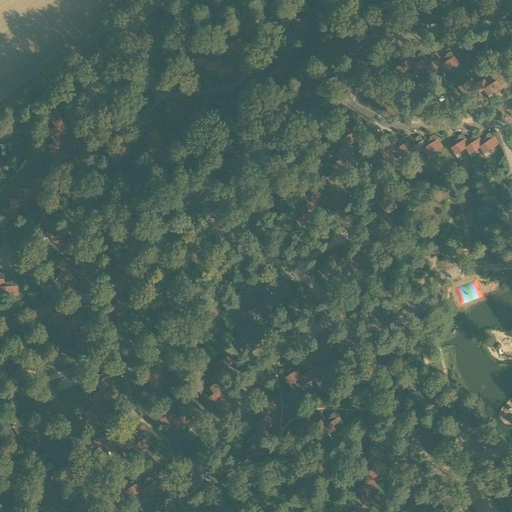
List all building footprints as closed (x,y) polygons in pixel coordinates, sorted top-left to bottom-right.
[(264,6),(255,13),(262,22),(270,15),(264,6)] [(280,18),(282,26),(292,22),(297,21),(294,13),(280,18)] [(297,21),(292,22),(294,30),(309,25),(306,17),(302,18),(301,16),(299,17),(300,19),(297,21)] [(242,25),(245,32),(254,29),(259,27),(257,20),(242,25)] [(177,29),(183,39),(194,32),(188,22),(177,29)] [(366,37),(368,42),(371,49),(377,47),(376,44),(385,41),(384,39),(393,35),(391,31),(394,30),(391,23),(385,25),(383,22),(370,28),(373,35),(366,37)] [(259,27),(254,29),(257,37),(271,32),(269,24),(265,25),(264,23),(262,23),(263,26),(259,27)] [(227,53),(237,50),(241,48),(239,41),(225,45),(227,53)] [(342,57),(346,65),(347,68),(354,66),(353,64),(361,60),(360,58),(370,54),(368,50),(371,49),(368,42),(362,45),(360,41),(347,47),(350,54),(342,57)] [(241,48),(237,50),(239,57),(253,53),(251,45),(247,46),(247,43),(244,44),(245,47),(241,48)] [(284,50),(287,58),(292,56),(301,53),(299,45),(284,50)] [(422,64),(425,68),(429,74),(439,68),(436,63),(441,60),(436,52),(431,56),(432,57),(427,60),(422,64)] [(436,63),(439,68),(443,74),(458,64),(450,52),(445,55),(446,57),(441,60),(436,63)] [(400,75),(410,68),(408,64),(413,61),(408,53),(402,57),(403,58),(398,62),(400,65),(396,68),(400,75)] [(408,64),(410,68),(414,75),(425,68),(422,64),(427,60),(422,53),(417,56),(418,58),(413,61),(408,64)] [(279,68),(284,66),(291,64),(291,67),(295,66),(292,56),(287,58),(277,60),(279,68)] [(195,68),(205,65),(210,64),(208,57),(193,61),(195,68)] [(210,64),(205,65),(207,73),(217,70),(221,68),(219,61),(215,62),(215,60),(212,61),(212,63),(210,64)] [(217,70),(219,77),(233,73),(231,65),(221,68),(217,70)] [(347,68),(346,65),(333,70),(335,77),(328,80),(333,92),(340,89),(339,87),(347,84),(346,81),(355,78),(354,74),(357,72),(354,66),(347,68)] [(279,68),(270,71),(272,78),(287,74),(284,66),(279,68)] [(86,100),(108,81),(101,74),(80,93),(86,100)] [(471,80),(458,88),(463,95),(471,89),(475,86),(471,80)] [(471,89),(475,96),(476,95),(484,90),(488,87),(483,81),(480,83),(479,81),(476,83),(477,85),(475,86),(471,89)] [(496,82),(488,87),(484,90),(488,96),(501,89),(496,82)] [(206,107),(215,104),(213,96),(198,101),(201,108),(206,107)] [(287,117),(292,128),(299,126),(298,123),(306,120),(305,118),(314,114),(313,110),(315,109),(313,102),(306,105),(305,101),(291,107),(294,114),(287,117)] [(201,108),(191,111),(194,119),(206,115),(207,119),(209,118),(206,107),(201,108)] [(59,134),(63,132),(72,127),(69,122),(67,122),(64,117),(60,119),(57,114),(50,118),(56,129),(59,134)] [(58,148),(62,146),(70,142),(68,136),(66,137),(63,132),(59,134),(56,129),(49,133),(55,143),(58,148)] [(153,143),(157,147),(163,143),(155,130),(148,135),(153,143)] [(479,148),(484,155),(499,144),(491,132),(486,136),(486,137),(481,140),(477,144),(479,148)] [(467,141),(463,144),(465,148),(465,149),(469,155),(479,148),(477,144),(481,140),(476,133),(471,136),(472,138),(467,141)] [(339,142),(343,149),(347,147),(356,141),(351,134),(339,142)] [(451,149),(455,155),(465,148),(463,144),(467,141),(462,134),(457,137),(458,138),(453,142),(455,146),(451,149)] [(422,151),(427,157),(442,147),(434,135),(429,138),(430,140),(425,143),(420,147),(422,151)] [(392,148),(394,152),(398,158),(408,151),(406,147),(411,144),(405,136),(400,140),(401,141),(396,145),(392,148)] [(412,157),(422,151),(420,147),(425,143),(420,136),(415,139),(415,140),(411,144),(406,147),(408,151),(412,157)] [(379,152),(384,159),(394,152),(392,148),(396,145),(391,137),(386,140),(387,142),(381,145),(384,149),(379,152)] [(65,151),(62,146),(58,148),(55,143),(47,147),(56,163),(69,156),(66,151),(65,151)] [(155,160),(162,156),(160,153),(162,151),(161,149),(159,151),(157,147),(153,143),(147,147),(155,160)] [(335,154),(339,161),(343,159),(350,155),(351,157),(353,155),(347,147),(343,149),(335,154)] [(335,173),(339,171),(348,165),(343,159),(339,161),(331,166),(335,173)] [(335,173),(327,178),(331,185),(342,178),(343,181),(345,179),(339,171),(335,173)] [(33,181),(34,189),(40,188),(40,189),(52,187),(50,172),(44,173),(44,175),(38,175),(38,180),(33,181)] [(208,185),(202,190),(197,183),(186,192),(188,195),(182,199),(187,205),(189,203),(192,207),(200,201),(201,203),(208,198),(210,200),(216,195),(208,185)] [(34,189),(21,190),(22,199),(29,198),(34,197),(35,201),(41,200),(40,189),(40,188),(34,189)] [(316,189),(304,198),(308,204),(312,202),(321,196),(316,189)] [(10,200),(11,208),(17,208),(23,207),(24,210),(30,210),(29,198),(22,199),(10,200)] [(384,198),(377,203),(383,211),(386,215),(392,211),(384,198)] [(308,204),(300,210),(304,216),(304,217),(309,214),(308,214),(309,214),(314,210),(316,212),(318,210),(312,202),(308,204)] [(13,220),(19,219),(17,208),(11,208),(0,209),(0,216),(0,219),(12,217),(13,220)] [(378,218),(382,224),(385,228),(392,223),(386,215),(383,211),(374,217),(376,220),(378,218)] [(309,214),(308,214),(309,214),(304,217),(304,216),(296,221),(300,228),(313,220),(309,214)] [(39,223),(49,230),(54,233),(57,229),(62,221),(57,217),(56,219),(51,215),(48,219),(44,216),(39,223)] [(391,236),(385,228),(382,224),(376,228),(384,241),(391,236)] [(44,236),(60,247),(68,234),(63,231),(62,232),(57,229),(54,233),(49,230),(44,236)] [(190,258),(191,259),(199,253),(194,246),(182,255),(186,261),(190,258)] [(115,256),(121,265),(124,269),(131,264),(122,252),(115,256)] [(335,253),(323,262),(327,269),(327,268),(335,263),(339,260),(335,253)] [(339,260),(335,263),(340,270),(340,269),(348,264),(352,261),(348,254),(344,257),(343,255),(340,257),(342,259),(339,260)] [(352,261),(348,264),(353,271),(365,262),(361,256),(352,261)] [(53,264),(62,271),(67,275),(70,271),(76,263),(71,259),(70,261),(65,257),(62,260),(58,257),(53,264)] [(186,261),(178,267),(182,273),(187,271),(192,267),(194,269),(196,267),(191,259),(190,258),(186,261)] [(116,272),(120,277),(123,281),(130,277),(124,269),(121,265),(112,270),(114,273),(116,272)] [(67,275),(62,271),(58,278),(72,289),(81,277),(76,273),(75,274),(70,271),(67,275)] [(182,273),(174,279),(179,285),(179,286),(191,277),(187,271),(182,273)] [(113,282),(119,290),(122,294),(129,290),(123,281),(120,277),(113,282)] [(277,279),(265,288),(270,294),(264,299),(267,303),(272,309),(278,304),(276,302),(283,297),(281,295),(289,289),(287,286),(289,284),(284,278),(279,282),(277,279)] [(0,288),(0,296),(18,295),(17,280),(11,281),(11,282),(4,283),(5,288),(0,288)] [(119,290),(112,294),(118,303),(121,307),(128,302),(122,294),(119,290)] [(178,295),(165,303),(170,310),(174,307),(182,302),(178,295)] [(40,309),(35,309),(36,318),(48,316),(54,315),(53,311),(52,301),(46,302),(46,303),(40,304),(40,309)] [(126,315),(121,307),(118,303),(109,308),(110,311),(113,309),(120,319),(126,315)] [(247,324),(252,330),(254,333),(260,329),(259,327),(266,322),(264,320),(272,314),(269,310),(272,309),(267,303),(262,307),(260,304),(248,313),(253,319),(247,324)] [(54,315),(48,316),(49,324),(61,323),(61,322),(67,322),(66,317),(65,307),(59,308),(59,310),(53,311),(54,315)] [(174,307),(170,310),(161,315),(165,322),(166,322),(170,319),(175,316),(177,318),(179,316),(174,307)] [(67,322),(61,322),(61,323),(62,331),(74,329),(80,328),(79,323),(78,314),(72,314),(72,316),(66,317),(67,322)] [(165,322),(157,327),(161,334),(174,326),(170,319),(166,322),(165,322)] [(80,328),(74,329),(75,337),(93,335),(91,320),(85,321),(85,323),(79,323),(80,328)] [(245,345),(239,350),(247,360),(253,356),(252,354),(259,348),(257,346),(265,340),(262,337),(265,335),(260,329),(254,333),(252,330),(241,339),(245,345)] [(153,363),(156,367),(162,362),(154,350),(147,354),(153,363)] [(230,355),(217,364),(222,370),(222,371),(226,368),(235,362),(230,355)] [(333,375),(328,378),(328,379),(333,385),(348,375),(339,362),(334,366),(335,367),(330,371),(333,375)] [(161,375),(156,367),(153,363),(144,368),(146,371),(148,370),(151,375),(152,375),(155,379),(161,375)] [(304,375),(299,379),(304,386),(314,379),(313,378),(318,375),(315,371),(316,371),(310,363),(305,367),(306,368),(301,371),(301,372),(304,375)] [(318,375),(313,378),(314,379),(318,385),(328,379),(328,378),(333,375),(330,371),(325,363),(320,366),(321,368),(316,371),(315,371),(318,375)] [(289,376),(284,379),(289,386),(299,379),(304,375),(301,372),(301,371),(296,364),(290,367),(291,368),(286,372),(289,376)] [(222,370),(214,376),(218,382),(218,383),(222,380),(229,376),(230,378),(232,377),(226,368),(222,371),(222,370)] [(105,389),(115,382),(107,369),(102,373),(102,374),(97,378),(99,381),(95,385),(99,392),(105,389)] [(151,375),(145,379),(153,392),(160,387),(155,379),(152,375),(151,375)] [(214,394),(214,395),(218,392),(219,392),(227,386),(222,380),(218,383),(210,388),(214,394)] [(99,392),(89,398),(94,405),(99,402),(104,399),(106,402),(111,398),(105,389),(99,392)] [(214,394),(206,400),(210,407),(221,400),(222,402),(224,401),(219,392),(218,392),(214,395),(214,394)] [(259,411),(264,418),(269,414),(279,408),(270,395),(265,399),(266,400),(261,404),(264,407),(259,411)] [(94,405),(84,412),(89,419),(93,416),(99,413),(100,415),(105,412),(99,402),(94,405)] [(6,418),(0,421),(0,422),(4,428),(7,433),(13,428),(17,435),(23,431),(29,427),(28,424),(33,420),(29,414),(27,416),(25,412),(16,417),(15,415),(7,420),(6,418)] [(173,412),(160,421),(164,427),(173,422),(177,419),(173,412)] [(326,421),(329,425),(324,428),(324,429),(329,435),(344,425),(335,412),(330,416),(331,417),(326,421)] [(177,428),(185,423),(190,420),(185,413),(182,416),(181,413),(178,415),(179,417),(177,419),(173,422),(177,428)] [(314,425),(311,421),(306,413),(301,417),(302,418),(296,422),(299,426),(294,429),(299,436),(309,429),(314,425)] [(314,425),(309,429),(314,436),(324,429),(324,428),(329,425),(326,421),(320,413),(315,416),(316,418),(311,421),(314,425)] [(362,429),(367,436),(382,426),(373,413),(368,417),(369,418),(364,422),(367,426),(362,429)] [(190,420),(185,423),(190,429),(203,421),(198,414),(190,420)] [(259,431),(264,428),(268,425),(270,428),(276,424),(269,414),(264,418),(254,424),(259,431)] [(347,429),(352,437),(362,429),(367,426),(364,422),(359,414),(354,417),(355,419),(349,423),(352,426),(347,429)] [(89,419),(78,426),(83,433),(93,426),(95,429),(100,425),(93,416),(89,419)] [(38,447),(42,453),(53,446),(49,440),(47,442),(42,434),(40,435),(35,427),(31,429),(29,427),(23,431),(27,437),(23,438),(31,451),(38,447)] [(248,438),(253,446),(258,442),(263,439),(265,441),(270,438),(264,428),(259,431),(248,438)] [(89,444),(93,452),(104,446),(103,445),(108,442),(106,438),(101,430),(96,433),(97,434),(91,438),(93,442),(89,444)] [(103,445),(104,446),(107,453),(118,446),(123,443),(121,439),(116,431),(111,434),(111,435),(106,438),(108,442),(103,445)] [(122,453),(133,447),(132,447),(137,444),(135,440),(130,431),(125,435),(126,436),(121,439),(123,443),(118,446),(122,453)] [(132,447),(133,447),(137,454),(152,445),(145,432),(140,435),(141,437),(135,440),(137,444),(132,447)] [(253,445),(243,452),(248,460),(258,453),(260,455),(265,452),(258,442),(253,446),(253,445)] [(309,463),(314,470),(320,466),(329,459),(321,447),(316,451),(317,452),(311,456),(314,459),(309,463)] [(370,465),(364,469),(367,473),(362,476),(367,483),(372,479),(382,473),(374,460),(369,464),(370,465)] [(254,477),(249,480),(250,481),(254,487),(269,477),(260,464),(255,468),(256,469),(251,473),(254,477)] [(225,477),(220,481),(225,488),(235,481),(239,477),(237,473),(231,465),(226,469),(227,470),(222,474),(225,477)] [(239,477),(235,481),(239,488),(250,481),(249,480),(254,477),(251,473),(246,465),(241,468),(242,470),(237,473),(239,477)] [(309,484),(314,480),(319,476),(321,479),(326,476),(320,466),(314,470),(304,477),(309,484)] [(115,489),(110,492),(115,500),(116,500),(126,493),(125,493),(130,490),(127,485),(122,477),(117,480),(118,481),(113,485),(115,489)] [(130,490),(125,493),(126,493),(130,500),(140,493),(145,489),(142,485),(137,477),(132,480),(133,482),(127,485),(130,490)] [(145,489),(140,493),(145,500),(160,490),(151,477),(146,480),(147,482),(142,485),(145,489)] [(511,511),(511,510),(511,478),(503,483),(508,492),(501,496),(511,511)] [(361,496),(361,497),(366,493),(371,490),(373,493),(378,489),(372,479),(367,483),(357,489),(361,496)] [(309,484),(299,491),(304,497),(305,498),(315,491),(316,493),(321,489),(315,480),(314,480),(309,484)] [(15,511),(16,511),(28,511),(32,510),(32,511),(35,509),(32,504),(30,505),(29,503),(35,499),(31,492),(23,497),(22,498),(18,491),(12,495),(16,501),(13,502),(17,510),(15,511)] [(361,496),(351,503),(355,510),(356,510),(360,507),(361,507),(366,503),(368,506),(373,503),(366,493),(361,497),(361,496)] [(201,500),(188,508),(190,511),(205,511),(207,511),(204,506),(205,505),(201,500)] [(402,511),(417,511),(416,508),(411,500),(406,503),(407,504),(401,508),(403,511),(402,511)] [(417,511),(432,511),(430,509),(426,500),(420,504),(421,505),(416,508),(417,511)] [(432,511),(446,511),(440,501),(435,504),(436,506),(430,509),(432,511)]
